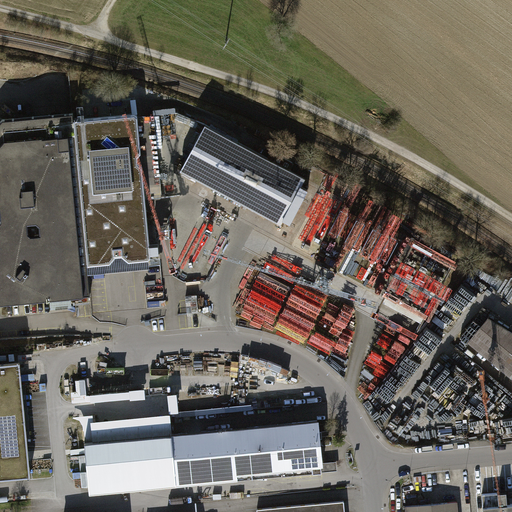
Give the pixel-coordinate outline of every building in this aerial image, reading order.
[(72,111),(0,117),(0,302),(88,294),(85,264),(73,117),(72,111)] [(133,111),(73,117),(85,264),(108,262),(114,255),(120,254),(128,260),(147,258),(149,254),(137,113),(133,111)] [(303,176),(201,122),(176,169),(279,223),(281,218),(287,221),(305,187),(299,183),(303,176)] [(511,331),(489,317),(468,342),(511,379),(511,331)] [(0,479),(31,477),(19,363),(0,364),(0,479)] [(89,390),(88,376),(77,376),(78,387),(73,387),(74,398),(112,396),(112,389),(89,390)] [(84,422),(86,443),(172,435),(170,413),(84,422)] [(321,419),(172,435),(86,443),(91,492),(325,470),(321,419)] [(508,492),(482,494),(483,511),(511,511),(511,504),(509,505),(508,492)] [(345,511),(345,501),(258,509),(258,511),(345,511)] [(445,504),(406,507),(406,511),(458,511),(458,503),(445,504)]
